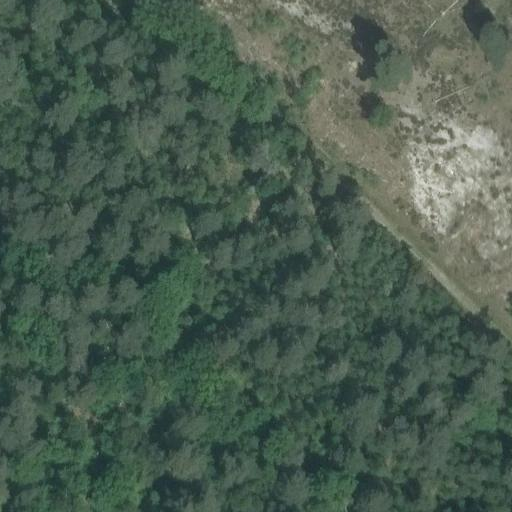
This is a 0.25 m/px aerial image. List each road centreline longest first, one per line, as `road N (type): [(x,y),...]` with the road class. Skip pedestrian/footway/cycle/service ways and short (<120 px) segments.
road 1 (track): [(207,340),(351,185),(511,343)]
road 2 (track): [(0,199),(97,231),(207,340)]
road 3 (track): [(207,340),(374,511)]
